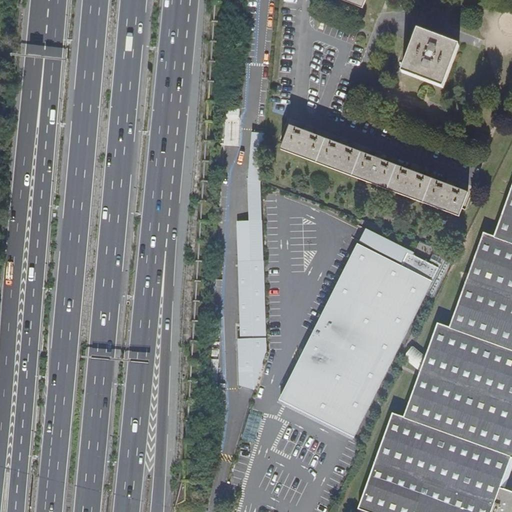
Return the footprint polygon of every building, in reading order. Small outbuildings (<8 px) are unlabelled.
[(402,73),(442,89),(459,47),(418,31),(402,73)] [(239,111),(222,110),(221,137),(237,137),(239,111)] [(291,126),(282,149),(460,215),(469,192),(291,126)] [(249,183),(250,224),(263,223),(263,192),(263,182),(265,135),(253,135),(249,183)] [(511,185),(494,237),(483,233),(449,327),(438,322),(404,415),(510,457),(511,455),(511,185)] [(239,224),(239,265),(263,264),(263,223),(250,224),(239,224)] [(440,268),(361,241),(281,399),(360,440),(440,268)] [(433,253),(430,260),(443,267),(447,259),(433,253)] [(267,352),(263,264),(239,265),(241,361),(253,361),(245,389),(251,391),(250,395),(253,396),(267,352)] [(227,266),(214,265),(207,372),(221,372),(227,266)] [(511,490),(499,486),(510,457),(404,415),(404,417),(392,413),(358,506),(375,511),(508,511),(511,502),(511,490)] [(227,511),(232,497),(223,495),(219,511),(227,511)]
